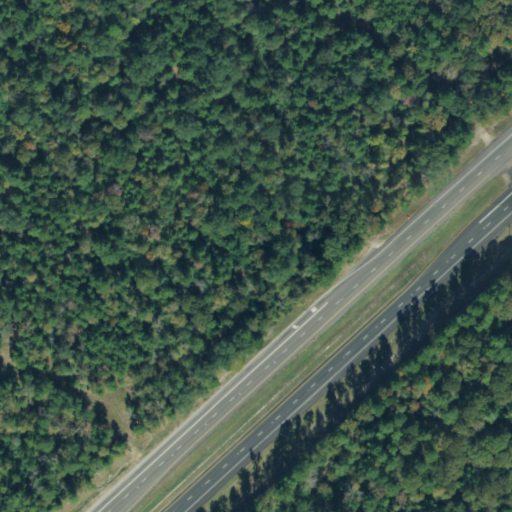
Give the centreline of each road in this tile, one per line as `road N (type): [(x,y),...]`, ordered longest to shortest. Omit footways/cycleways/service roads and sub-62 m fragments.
road 1 (trunk): [(511,138),(104,511)]
road 2 (trunk): [(161,511),(511,190)]
